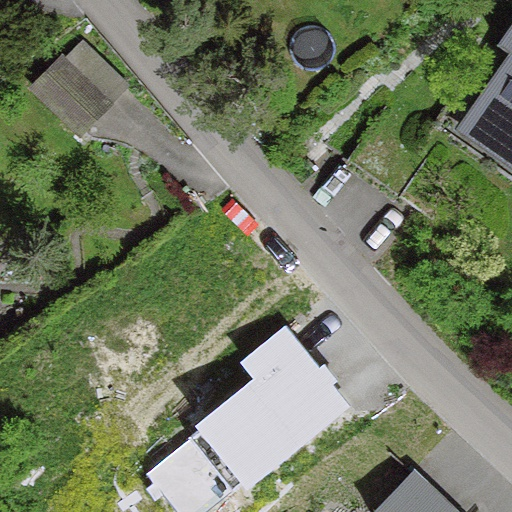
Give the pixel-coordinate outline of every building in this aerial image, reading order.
[(511,18),(494,45),(505,53),(460,119),(503,149),(511,136),(511,18)] [(101,106),(58,63),(32,89),(75,132),(101,106)] [(381,107),(342,161),(395,199),(434,144),(381,107)] [(346,407),(285,331),(246,362),(261,380),(201,427),(248,485),(346,407)] [(449,511),(408,473),(370,511),(449,511)]
